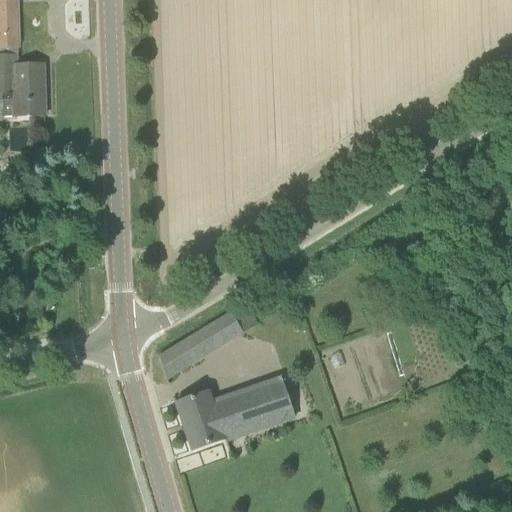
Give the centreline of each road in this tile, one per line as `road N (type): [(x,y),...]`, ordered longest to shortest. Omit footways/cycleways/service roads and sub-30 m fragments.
road 1 (unclassified): [(123,336),(170,318),(511,107)]
road 2 (tertiary): [(123,336),(110,0)]
road 3 (tertiary): [(170,511),(123,336)]
road 4 (unclassified): [(0,369),(123,336)]
